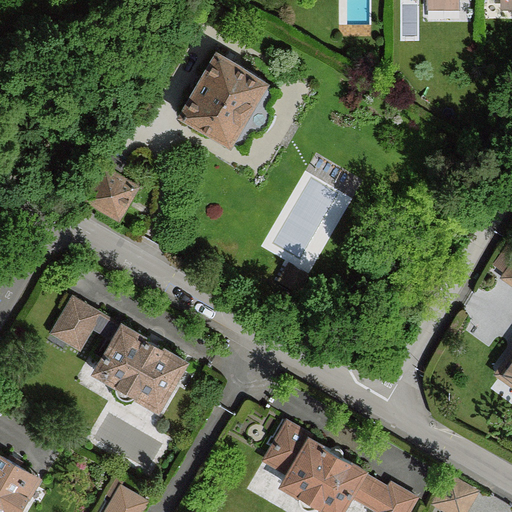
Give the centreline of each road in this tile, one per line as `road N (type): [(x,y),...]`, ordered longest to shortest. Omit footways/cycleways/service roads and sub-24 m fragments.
road 1 (residential): [(60,216),(382,408)]
road 2 (residential): [(382,408),(511,185)]
road 3 (residential): [(382,408),(511,483)]
